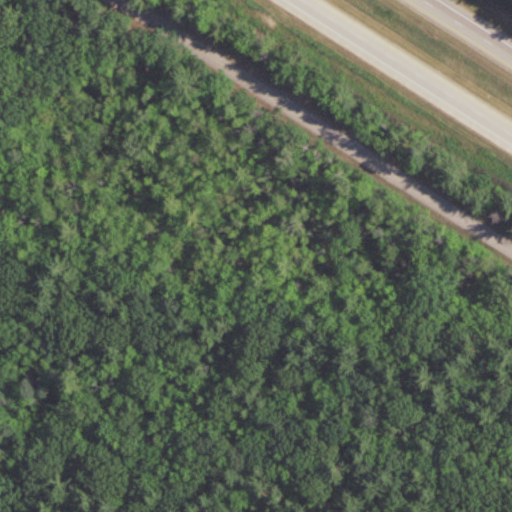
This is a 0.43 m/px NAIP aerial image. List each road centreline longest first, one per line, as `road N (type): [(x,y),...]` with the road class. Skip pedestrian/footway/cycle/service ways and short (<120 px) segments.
road 1 (residential): [(511,247),(120,0)]
road 2 (motorway): [(302,0),(511,134)]
